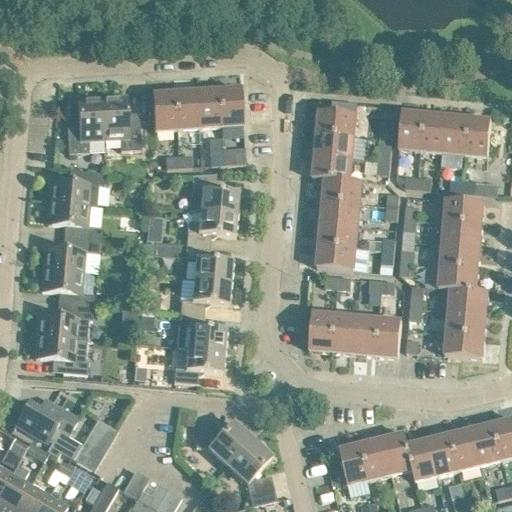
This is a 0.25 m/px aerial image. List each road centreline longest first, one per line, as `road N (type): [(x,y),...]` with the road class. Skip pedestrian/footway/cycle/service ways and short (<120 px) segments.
road 1 (residential): [(0,320),(21,88),(31,72),(259,60),(274,76),(285,127),(264,331),(295,380)]
road 2 (residential): [(279,411),(151,399),(121,455),(189,497)]
road 3 (residential): [(295,380),(449,401),(511,387)]
